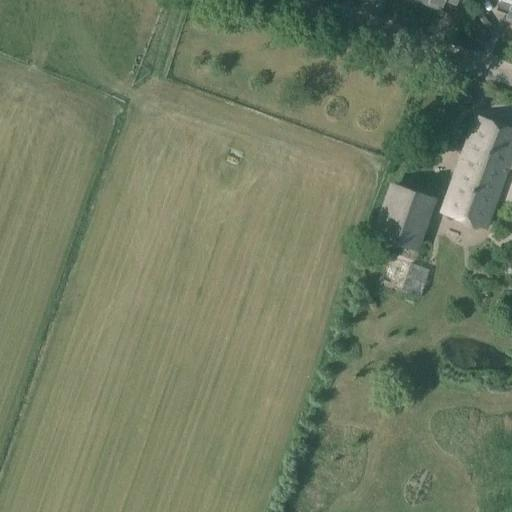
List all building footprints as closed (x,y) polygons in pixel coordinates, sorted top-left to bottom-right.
[(412,0),(412,2),(441,12),(444,0),(448,0),(456,3),(457,0),(412,0)] [(511,0),(499,0),(497,6),(508,10),(504,21),(511,24),(511,0)] [(485,229),(511,154),(511,128),(476,115),(441,212),(485,229)] [(374,235),(393,242),(415,250),(434,198),(392,183),(374,235)] [(407,262),(391,257),(381,285),(419,299),(430,270),(407,262)]
